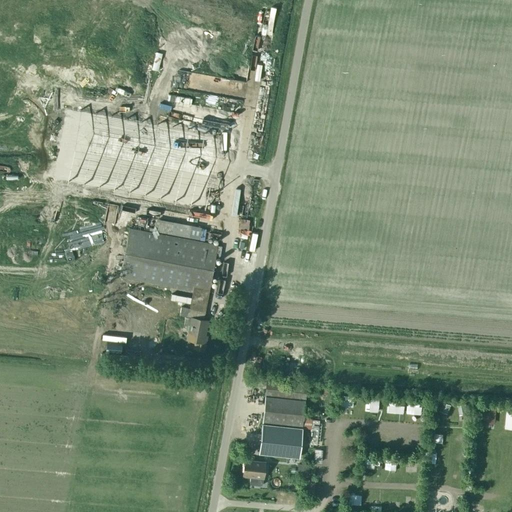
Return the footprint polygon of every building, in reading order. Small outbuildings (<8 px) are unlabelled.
[(201,153),(201,145),(183,144),(183,134),(172,134),(171,152),(201,153)] [(206,158),(233,159),(233,144),(206,143),(206,158)] [(213,219),(219,180),(203,177),(203,178),(194,176),(193,182),(171,179),(172,173),(164,171),(163,178),(152,176),(146,209),(213,219)] [(207,320),(202,319),(217,244),(188,239),(191,225),(145,217),(143,230),(129,228),(119,277),(193,290),(189,308),(187,307),(183,324),(189,325),(186,339),(195,341),(194,348),(204,350),(206,336),(204,336),(207,320)] [(301,378),(302,369),(283,367),(282,376),(301,378)] [(264,396),(262,422),(302,426),(304,400),(270,396),(304,399),(306,385),(266,381),(265,395),(267,395),(267,396),(264,396)] [(367,412),(379,412),(379,399),(367,398),(367,412)] [(388,414),(404,414),(404,405),(388,405),(388,414)] [(407,405),(407,414),(422,414),(421,405),(407,405)] [(319,420),(311,419),(308,443),(316,444),(319,420)] [(261,427),(258,453),(298,457),(301,428),(261,424),(261,427)] [(245,460),(243,475),(250,475),(249,484),(262,485),(262,477),(264,462),(245,460)] [(309,465),(298,464),(296,476),(308,477),(309,465)]
